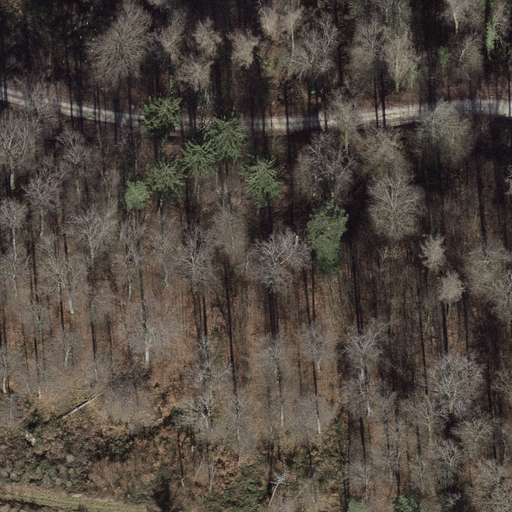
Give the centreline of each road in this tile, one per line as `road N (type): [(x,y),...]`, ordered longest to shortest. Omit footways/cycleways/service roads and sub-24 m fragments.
road 1 (track): [(0,83),(161,131),(397,103),(511,119)]
road 2 (track): [(0,134),(161,131)]
